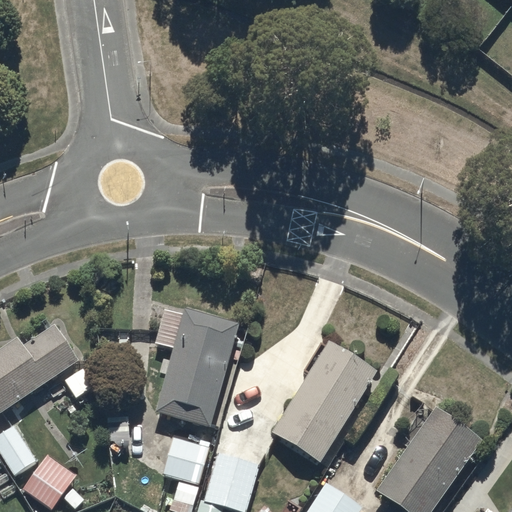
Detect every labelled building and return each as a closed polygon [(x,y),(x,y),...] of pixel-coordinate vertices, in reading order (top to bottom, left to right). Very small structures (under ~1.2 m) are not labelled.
[(511,0),(500,0),(511,9),(511,0)] [(238,332),(184,317),(184,319),(164,314),(154,351),(172,356),(154,421),(209,436),(238,332)] [(16,347),(0,358),(0,422),(77,369),(54,335),(22,356),(16,347)] [(304,387),(270,441),(318,472),(376,382),(320,346),(297,382),(304,387)] [(82,376),(63,388),(74,405),(93,392),(82,376)] [(433,418),(375,502),(389,511),(438,511),(481,451),(433,418)] [(35,468),(12,432),(0,439),(0,462),(13,483),(35,468)] [(173,443),(162,482),(197,492),(208,453),(173,443)] [(49,458),(21,497),(42,511),(55,511),(79,478),(49,458)] [(247,511),(257,472),(251,470),(252,467),(224,460),(223,463),(215,461),(203,509),(200,508),(198,511),(247,511)] [(0,505),(18,494),(0,466),(0,505)] [(360,511),(324,489),(309,511),(360,511)]
